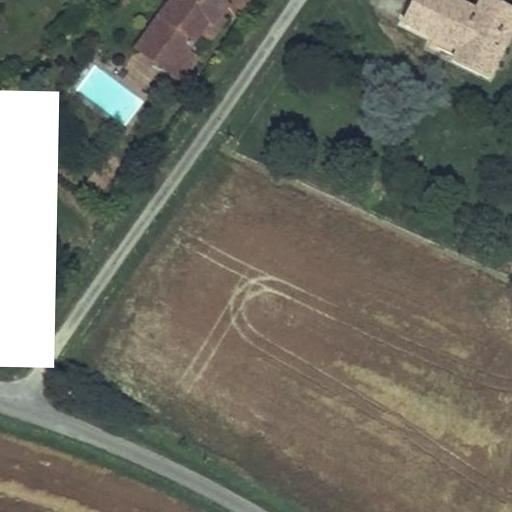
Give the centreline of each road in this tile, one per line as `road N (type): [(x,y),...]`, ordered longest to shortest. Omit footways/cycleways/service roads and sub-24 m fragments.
road 1 (residential): [(14,406),(298,0)]
road 2 (unclassified): [(248,511),(184,476),(14,406)]
